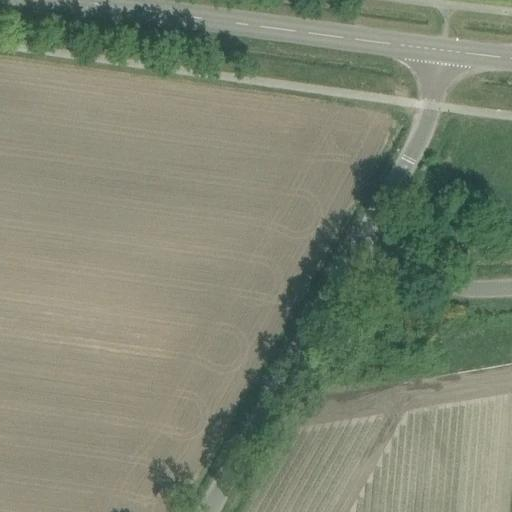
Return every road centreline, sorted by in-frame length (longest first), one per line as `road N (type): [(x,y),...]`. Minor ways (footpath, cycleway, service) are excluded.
road 1 (secondary): [(439,50),(73,0)]
road 2 (unclassified): [(210,511),(371,231)]
road 3 (unclassified): [(371,231),(431,106),(439,50)]
road 4 (unclassified): [(511,294),(488,297),(424,275),(371,231)]
